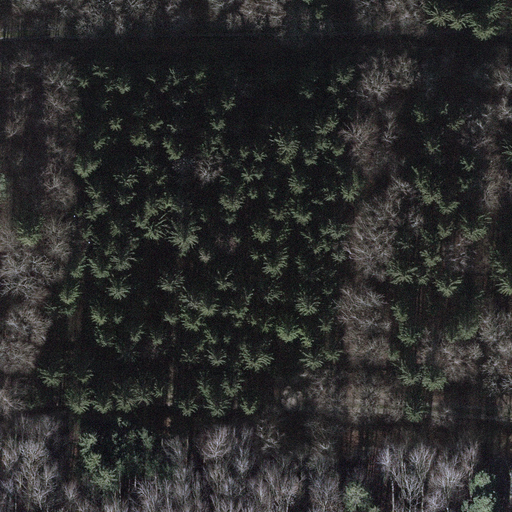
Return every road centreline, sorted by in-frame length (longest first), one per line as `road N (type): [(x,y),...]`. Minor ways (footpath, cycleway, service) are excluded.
road 1 (track): [(0,401),(439,400),(511,410)]
road 2 (track): [(0,35),(511,22)]
